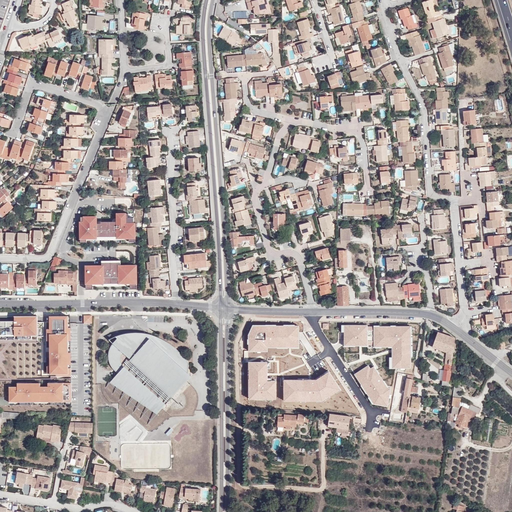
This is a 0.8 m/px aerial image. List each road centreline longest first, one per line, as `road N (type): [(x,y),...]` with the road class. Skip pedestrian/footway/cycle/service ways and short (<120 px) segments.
road 1 (residential): [(0,258),(51,252),(107,117),(99,104),(32,84),(15,132)]
road 2 (tertiary): [(226,309),(212,0)]
road 3 (tertiary): [(206,0),(221,308)]
road 4 (residential): [(247,311),(236,341),(239,487),(323,492),(323,455)]
road 5 (tertiary): [(221,308),(220,511)]
road 6 (tertiary): [(225,511),(226,309)]
road 7 (residential): [(176,305),(171,130)]
road 8 (residential): [(311,312),(297,253),(269,252),(253,197),(268,181)]
road 9 (residential): [(400,61),(424,106),(430,193),(455,200)]
road 10 (residential): [(296,119),(354,126),(368,192),(391,191)]
road 11 (residential): [(311,312),(380,426)]
road 12 (tertiary): [(311,312),(431,316)]
